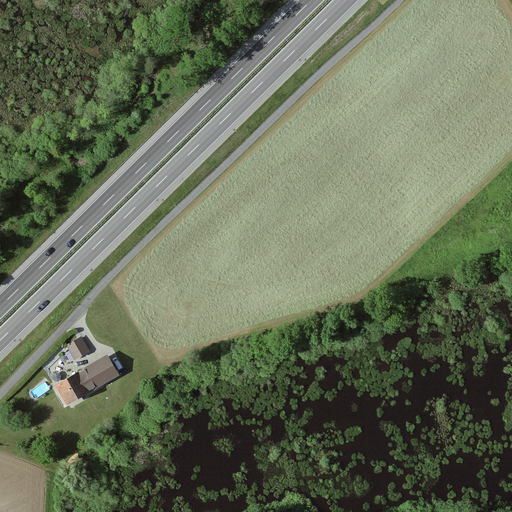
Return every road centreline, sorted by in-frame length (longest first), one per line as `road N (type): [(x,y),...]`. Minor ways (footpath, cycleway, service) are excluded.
road 1 (unclassified): [(397,0),(137,248),(0,395)]
road 2 (motorway): [(0,340),(345,0)]
road 3 (motorway): [(311,0),(0,306)]
